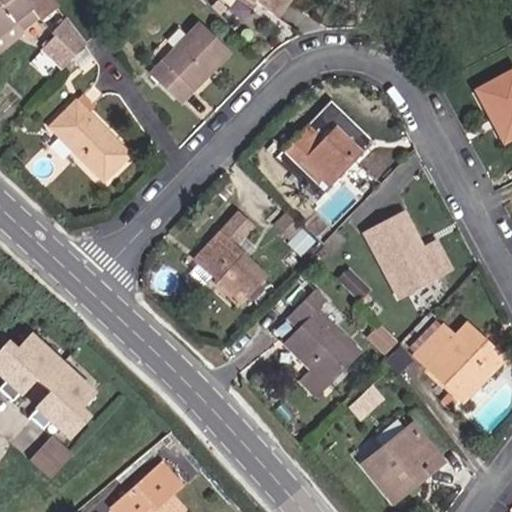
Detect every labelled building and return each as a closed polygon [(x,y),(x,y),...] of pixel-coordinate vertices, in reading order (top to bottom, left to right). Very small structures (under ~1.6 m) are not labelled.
[(22,0),(0,0),(0,34),(13,24),(19,32),(37,18),(22,0)] [(39,21),(56,8),(50,0),(22,0),(37,18),(39,21)] [(251,0),(256,3),(274,16),(285,0),(251,0)] [(47,47),(68,66),(85,48),(89,44),(68,16),(65,20),(55,32),(58,35),(47,47)] [(0,51),(22,34),(19,32),(13,24),(0,34),(0,51)] [(173,95),(186,81),(194,88),(228,52),(199,25),(152,75),(173,95)] [(505,143),(511,139),(511,74),(479,93),(505,143)] [(173,95),(181,102),(194,88),(186,81),(173,95)] [(97,105),(85,93),(76,101),(89,114),(97,105)] [(129,153),(89,114),(76,101),(51,128),(103,179),(129,153)] [(332,131),(335,128),(321,114),(283,152),(298,167),(301,163),(312,174),(308,178),(324,192),(361,154),(347,139),(343,142),(332,131)] [(292,236),(301,227),(287,213),(278,223),(292,236)] [(399,297),(436,279),(421,251),(403,216),(366,235),(399,297)] [(241,303),(263,277),(220,236),(196,261),(241,303)] [(446,274),(431,246),(421,251),(436,279),(446,274)] [(370,291),(349,271),(338,282),(358,302),(370,291)] [(284,344),(312,370),(328,385),(360,353),(316,312),(325,303),(314,292),(293,313),(304,323),(284,344)] [(387,354),(397,343),(399,342),(381,324),(368,336),(376,344),(387,354)] [(501,360),(467,327),(461,333),(480,353),(483,350),(498,364),(501,360)] [(416,357),(463,401),(498,364),(483,350),(480,353),(461,333),(455,340),(443,329),(416,357)] [(77,411),(91,395),(30,339),(15,354),(7,346),(0,353),(0,377),(6,382),(0,388),(0,392),(11,403),(33,380),(50,396),(28,419),(42,432),(42,431),(50,423),(67,439),(85,419),(77,411)] [(302,381),(317,397),(328,385),(312,370),(302,381)] [(373,384),(349,405),(362,420),(386,399),(373,384)] [(458,403),(450,394),(443,400),(451,409),(458,403)] [(404,485),(422,471),(426,476),(440,463),(411,428),(365,467),(394,502),(408,490),(404,485)] [(28,462),(50,482),(72,458),(49,438),(28,462)] [(175,511),(167,503),(172,498),(183,489),(163,466),(114,509),(116,511),(175,511)] [(426,476),(422,471),(404,485),(408,490),(426,476)] [(175,511),(185,511),(172,498),(167,503),(175,511)]
